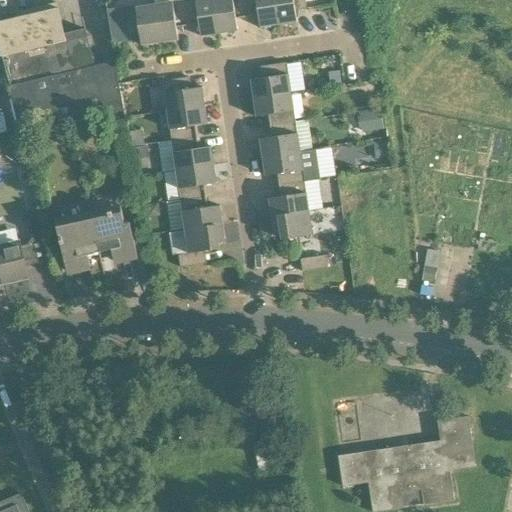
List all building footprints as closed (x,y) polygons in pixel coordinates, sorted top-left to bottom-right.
[(219,34),(213,0),(195,0),(184,2),(188,27),(199,25),(201,37),(219,34)] [(247,18),(244,0),(213,0),(219,34),(237,32),(236,20),(247,18)] [(278,26),(274,0),(244,0),(247,18),(258,16),(260,28),(278,26)] [(305,0),(274,0),(278,26),(297,23),(295,11),(307,9),(305,0)] [(188,27),(184,2),(154,6),(160,43),(178,41),(176,29),(188,27)] [(160,43),(154,6),(124,11),(128,36),(140,34),(141,46),(160,43)] [(60,11),(0,24),(0,48),(21,136),(124,112),(115,62),(95,67),(88,36),(67,41),(60,11)] [(254,99),(291,94),(287,64),(261,68),(263,79),(251,81),(254,99)] [(331,85),(343,84),(341,72),(334,73),(330,77),(331,85)] [(167,112),(205,107),(202,88),(191,90),(189,78),(163,82),(167,112)] [(291,94),(254,99),(257,118),(269,116),(270,127),(296,123),(291,94)] [(172,142),(197,138),(196,127),(207,125),(205,107),(167,112),(172,142)] [(359,113),(360,117),(357,117),(360,130),(362,129),(363,133),(385,129),(381,109),(359,113)] [(296,123),(270,127),(272,139),(260,140),(263,159),(300,153),(296,123)] [(100,131),(92,133),(94,141),(102,139),(100,131)] [(176,171),(213,166),(211,148),(199,149),(197,138),(172,142),(176,171)] [(376,160),(388,158),(386,142),(373,144),(376,160)] [(16,164),(24,151),(13,144),(5,157),(16,164)] [(134,147),(135,160),(147,159),(146,146),(134,147)] [(316,151),(300,153),(263,159),(266,177),(277,175),(279,187),(305,183),(321,180),(316,151)] [(181,201),(206,197),(204,186),(216,184),(213,166),(176,171),(181,201)] [(305,183),(279,187),(281,198),(269,200),(272,218),(309,212),(305,183)] [(185,231),(222,225),(219,207),(208,209),(206,197),(181,201),(185,231)] [(158,204),(145,205),(147,219),(159,218),(158,204)] [(121,207),(91,213),(105,276),(118,273),(115,262),(137,257),(130,224),(125,225),(121,207)] [(309,212),(272,218),(275,236),(281,235),(282,241),(313,236),(309,212)] [(27,216),(32,239),(44,237),(38,213),(27,216)] [(105,276),(91,213),(55,222),(67,272),(89,267),(92,279),(105,276)] [(222,225),(185,231),(189,255),(179,256),(180,268),(207,265),(205,252),(219,250),(218,245),(225,244),(222,225)] [(0,247),(0,268),(3,283),(26,278),(23,263),(32,261),(28,245),(19,247),(18,243),(0,247)] [(328,269),(326,256),(301,260),(303,273),(328,269)] [(424,267),(422,282),(435,284),(437,269),(424,267)] [(440,442),(338,457),(343,487),(368,483),(372,511),(384,511),(404,509),(403,506),(423,503),(424,506),(454,502),(449,472),(475,468),(468,418),(438,422),(440,442)] [(43,420),(32,425),(39,440),(49,435),(43,420)] [(258,444),(264,468),(277,465),(271,441),(258,444)] [(0,511),(28,511),(21,495),(0,504),(0,511)]
